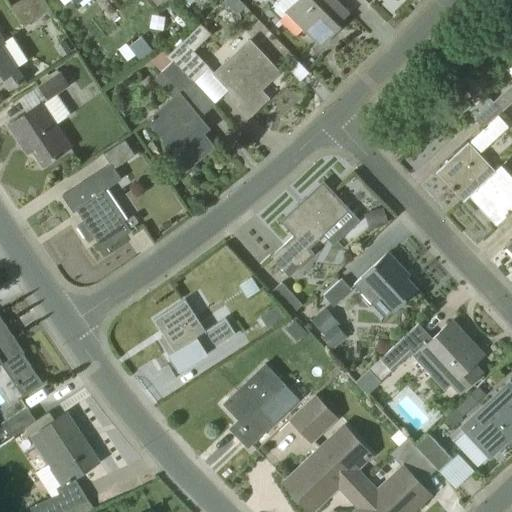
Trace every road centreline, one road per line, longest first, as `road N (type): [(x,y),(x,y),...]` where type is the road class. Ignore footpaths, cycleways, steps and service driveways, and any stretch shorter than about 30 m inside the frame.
road 1 (residential): [(81,314),(245,202),(330,124)]
road 2 (residential): [(511,313),(330,124)]
road 3 (residential): [(246,511),(160,420),(81,314)]
road 4 (residential): [(330,124),(453,0)]
road 5 (residential): [(81,314),(0,198)]
